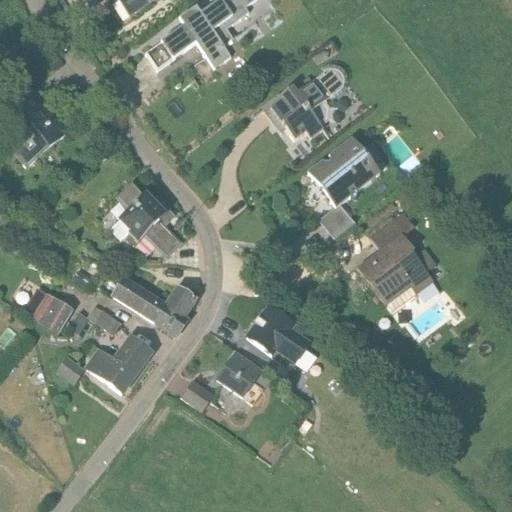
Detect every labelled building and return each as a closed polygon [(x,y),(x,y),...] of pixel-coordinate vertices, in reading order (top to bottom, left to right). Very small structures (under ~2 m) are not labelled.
[(114,0),(117,3),(109,9),(122,29),(165,0),(114,0)] [(215,0),(218,4),(145,57),(156,73),(196,44),(213,71),(229,59),(220,46),(231,40),(225,32),(253,12),(250,7),(260,0),(215,0)] [(232,32),(235,40),(258,31),(262,40),(272,36),(265,19),(232,32)] [(312,59),(316,67),(327,61),(323,53),(312,59)] [(262,113),(263,114),(271,124),(278,119),(284,126),(281,128),(293,144),(304,136),(309,143),(325,130),(323,128),(328,123),(330,112),(324,104),(328,100),(315,82),(296,96),(292,91),(278,101),(262,113)] [(29,94),(13,107),(0,117),(0,131),(29,167),(49,150),(64,138),(60,132),(54,137),(48,128),(53,124),(29,94)] [(351,142),(328,160),(312,173),(321,184),(316,187),(330,204),(328,205),(333,211),(317,223),(333,243),(349,231),(352,228),(339,209),(379,178),(351,142)] [(102,150),(92,153),(96,166),(105,163),(102,150)] [(422,187),(411,194),(420,207),(430,199),(422,187)] [(144,238),(151,245),(165,259),(178,246),(158,226),(164,220),(145,200),(144,201),(131,188),(117,203),(128,215),(119,224),(138,243),(144,238)] [(9,222),(0,217),(0,234),(3,235),(9,222)] [(363,280),(368,287),(385,309),(401,297),(409,290),(415,299),(433,284),(427,275),(435,268),(423,252),(415,258),(402,240),(401,238),(380,253),(372,261),(356,272),(362,281),(363,280)] [(92,282),(78,274),(74,281),(87,289),(92,282)] [(112,300),(153,326),(165,310),(161,307),(123,283),(112,300)] [(165,310),(153,326),(175,341),(187,325),(181,321),(194,303),(177,292),(165,310)] [(73,314),(46,297),(30,322),(56,340),(73,314)] [(86,320),(94,326),(101,314),(94,309),(86,320)] [(292,329),(267,311),(246,341),(271,359),(275,354),(294,368),(308,349),(288,334),(292,329)] [(101,314),(94,326),(112,338),(120,327),(101,314)] [(151,356),(135,345),(128,340),(111,362),(108,366),(131,384),(151,356)] [(108,366),(111,362),(97,352),(83,370),(121,398),(131,384),(108,366)] [(260,376),(250,369),(234,357),(216,382),(243,402),(260,376)] [(71,364),(60,381),(78,392),(89,376),(71,364)] [(193,386),(182,403),(202,417),(214,400),(193,386)] [(304,437),(311,427),(304,423),(298,432),(304,437)]
